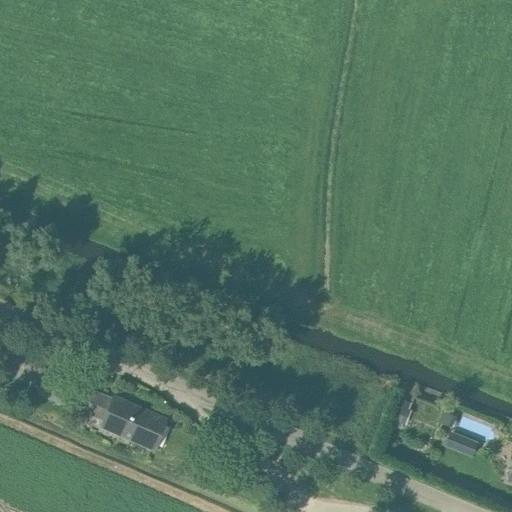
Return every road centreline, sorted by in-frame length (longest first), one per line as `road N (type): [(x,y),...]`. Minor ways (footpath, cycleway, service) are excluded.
road 1 (tertiary): [(181,389),(459,511)]
road 2 (tertiary): [(0,307),(181,389)]
road 3 (unclassified): [(309,507),(209,428),(181,389)]
